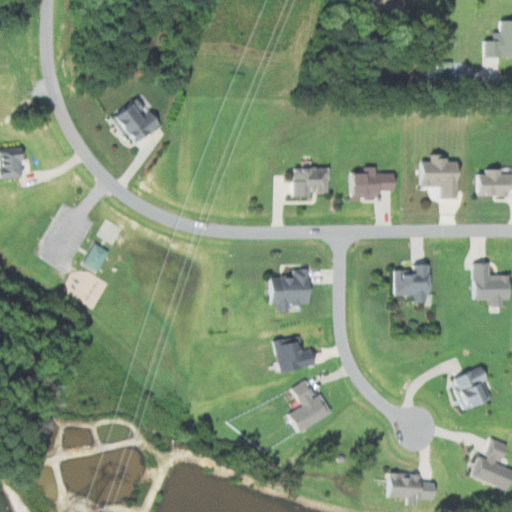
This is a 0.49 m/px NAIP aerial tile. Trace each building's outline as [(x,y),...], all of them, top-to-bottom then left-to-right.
[(493,20),(493,32),(485,32),(485,41),(477,41),(476,57),(511,57),(511,14),(510,15),(510,21),(493,20)] [(145,110),(138,115),(126,99),(104,115),(125,144),(154,123),(145,110)] [(16,147),(0,148),(0,178),(18,178),(16,147)] [(451,199),(452,159),(422,159),(422,161),(412,161),(411,187),(434,187),(434,198),(451,199)] [(341,174),(341,197),(371,196),(371,191),(387,190),(387,173),(368,174),(368,167),(356,167),(356,173),(341,174)] [(323,193),(322,168),(285,168),(286,198),(301,197),(301,193),(323,193)] [(502,189),(511,189),(511,173),(494,174),(495,169),(478,169),(478,174),(469,174),(468,196),(502,197),(502,189)] [(77,264),(91,273),(104,251),(89,242),(77,264)] [(464,264),(465,300),(484,299),(484,307),(496,307),(496,299),(505,299),(505,275),(483,275),(483,263),(464,264)] [(387,270),(386,296),(405,296),(405,303),(419,303),(420,265),(404,265),(404,270),(387,270)] [(304,269),(286,269),(285,277),(261,277),(260,305),(270,305),(270,314),(281,314),(281,305),(303,305),(304,269)] [(272,372),(308,366),(305,351),(296,352),(294,340),(267,345),(272,372)] [(484,399),(472,367),(447,377),(454,396),(450,398),(454,410),(484,399)] [(289,434),(324,414),(313,395),(308,398),(298,381),(283,390),(293,407),(278,415),(289,434)] [(463,477),(499,491),(507,471),(493,466),(502,445),(486,439),(477,458),(472,456),(463,477)] [(426,500),(427,483),(416,483),(416,474),(382,473),(382,480),(378,480),(378,498),(400,498),(400,505),(410,505),(410,499),(426,500)]
